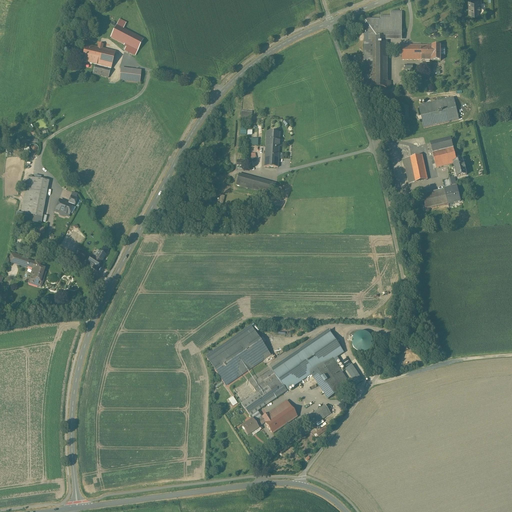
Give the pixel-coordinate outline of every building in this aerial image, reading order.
[(480,0),(469,1),(470,13),(481,13),(480,0)] [(380,20),(365,20),(364,37),(387,37),(402,37),(402,12),(390,12),(390,17),(380,17),(380,20)] [(119,20),(111,38),(127,47),(125,51),(135,56),(143,40),(123,30),(126,23),(119,20)] [(387,37),(364,37),(364,87),(387,87),(387,37)] [(98,49),(85,46),(82,63),(95,66),(96,66),(100,50),(102,50),(103,46),(99,45),(98,49)] [(427,46),(427,60),(432,60),(432,61),(440,61),(440,46),(432,46),(431,45),(428,45),(427,46)] [(427,46),(402,46),(402,60),(427,60),(427,46)] [(102,50),(100,50),(96,66),(95,66),(93,75),(108,78),(114,53),(102,50)] [(140,72),(121,69),(119,81),(139,83),(140,72)] [(453,98),(419,106),(424,128),(458,120),(453,98)] [(250,119),(251,111),(242,111),(242,119),(250,119)] [(266,133),(265,147),(279,148),(279,147),(281,147),(281,142),(279,142),(279,133),(266,133)] [(450,137),(430,143),(436,167),(453,163),(453,162),(457,161),(450,137)] [(265,147),(264,167),(278,168),(279,148),(265,147)] [(422,155),(403,160),(404,166),(405,166),(409,183),(427,180),(422,155)] [(453,162),(453,163),(457,177),(466,174),(463,160),(457,161),(453,162)] [(276,184),(239,174),(236,184),(273,194),(276,184)] [(49,181),(28,177),(22,212),(42,216),(49,181)] [(456,186),(422,194),(426,209),(460,200),(456,186)] [(71,196),(69,203),(73,205),(74,206),(77,198),(71,196)] [(69,203),(60,200),(55,211),(68,216),(73,205),(69,203)] [(81,251),(78,256),(83,260),(87,255),(81,251)] [(92,256),(87,264),(96,270),(101,262),(105,255),(100,252),(95,258),(92,256)] [(9,261),(27,266),(29,261),(27,260),(28,258),(12,253),(9,261)] [(29,261),(27,266),(33,268),(28,283),(39,286),(42,277),(43,277),(45,273),(43,273),(44,269),(40,267),(41,263),(35,261),(35,263),(29,261)] [(251,327),(206,358),(225,386),(270,355),(251,327)] [(329,331),(272,370),(286,391),(311,374),(333,359),(343,352),(329,331)] [(356,351),(373,351),(373,332),(355,332),(356,351)] [(333,359),(311,374),(328,399),(350,384),(333,359)] [(286,391),(272,370),(251,385),(256,393),(241,403),(250,416),(286,391)] [(234,406),(238,403),(234,396),(229,399),(234,406)] [(286,402),(262,418),(265,423),(272,434),(296,417),(286,402)] [(325,405),(304,420),(310,428),(331,413),(325,405)] [(262,418),(254,423),(257,428),(265,423),(262,418)] [(252,420),(242,427),(247,436),(258,429),(257,428),(254,423),(252,420)] [(317,433),(319,436),(328,430),(326,427),(317,433)]
